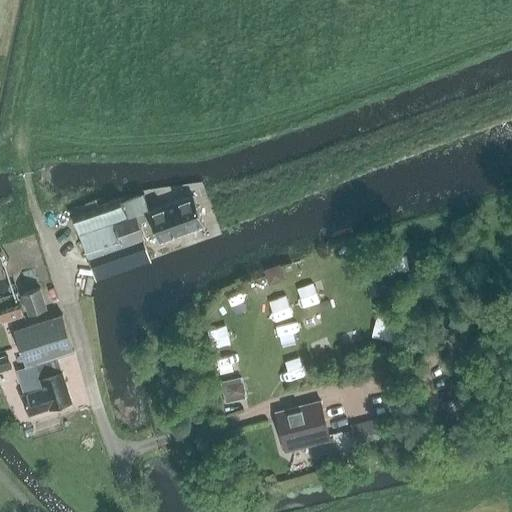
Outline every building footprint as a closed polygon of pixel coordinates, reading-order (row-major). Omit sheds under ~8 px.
[(158,243),(203,227),(192,196),(147,212),(141,194),(120,201),(119,198),(71,214),(86,257),(154,233),(158,243)] [(282,263),(265,265),(268,282),(284,280),(282,263)] [(46,310),(39,289),(22,295),(29,316),(46,310)] [(0,323),(23,316),(20,308),(0,314),(0,323)] [(25,367),(57,357),(74,351),(63,315),(13,331),(25,367)] [(227,325),(209,327),(212,345),(229,343),(227,325)] [(49,409),(71,402),(57,357),(25,367),(29,382),(40,378),(43,388),(22,394),(28,415),(49,409)] [(241,378),(220,382),(225,403),(246,399),(241,378)] [(331,435),(321,397),(276,409),(286,447),(331,435)] [(382,417),(350,425),(355,449),(387,442),(382,417)]
